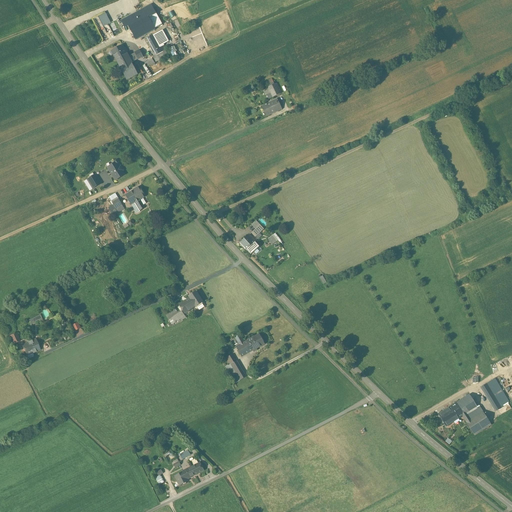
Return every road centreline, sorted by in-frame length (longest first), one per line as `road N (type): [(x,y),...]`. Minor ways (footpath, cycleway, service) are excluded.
road 1 (secondary): [(45,0),(205,217),(377,392)]
road 2 (unclassified): [(377,392),(147,511)]
road 3 (secondary): [(377,392),(511,507)]
